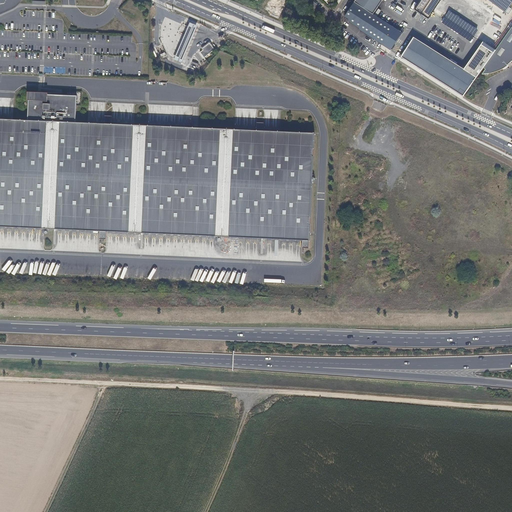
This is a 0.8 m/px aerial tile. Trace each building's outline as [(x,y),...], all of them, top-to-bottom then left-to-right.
[(373,15),(382,0),(356,0),(344,17),(349,20),(348,22),(360,29),(359,31),(381,44),(391,50),(402,34),(373,15)] [(430,17),(441,0),(422,0),(416,9),(430,17)] [(511,2),(511,0),(489,0),(506,12),(511,2)] [(183,64),(198,27),(189,23),(174,61),(183,64)] [(511,28),(498,49),(495,54),(485,68),(486,70),(483,74),(491,73),(496,72),(502,69),(509,65),(511,61),(511,28)] [(464,70),(414,38),(402,57),(444,84),(463,96),(476,77),(495,54),(482,45),(464,70)] [(204,58),(215,49),(210,43),(202,49),(203,50),(200,52),(204,58)] [(0,227),(100,232),(99,240),(106,240),(107,232),(302,241),(302,249),(309,249),(309,241),(310,241),(315,133),(264,131),(264,123),(257,123),(257,131),(112,124),(112,116),(105,116),(105,124),(76,123),(77,96),(44,95),(44,97),(36,96),(29,96),(28,120),(0,119),(0,227)]
